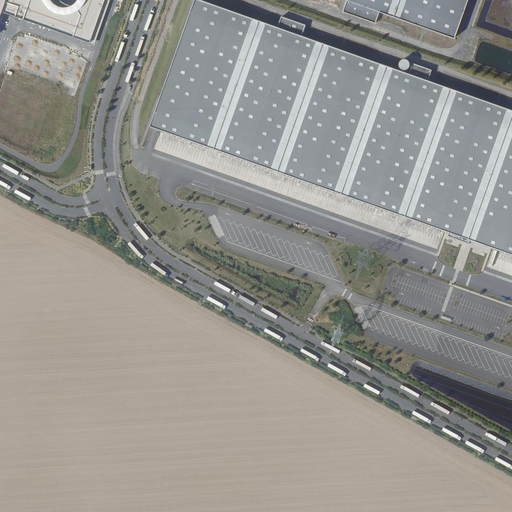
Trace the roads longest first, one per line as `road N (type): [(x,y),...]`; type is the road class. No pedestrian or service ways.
road 1 (tertiary): [(108,204),(127,237),(163,269),(511,463)]
road 2 (tertiary): [(511,451),(170,261),(143,239),(119,202)]
road 3 (tertiary): [(116,195),(110,155),(117,111),(153,0)]
road 4 (tertiary): [(140,0),(103,103),(102,192)]
